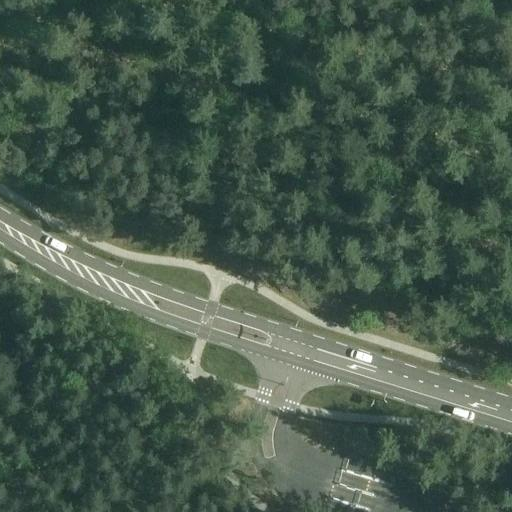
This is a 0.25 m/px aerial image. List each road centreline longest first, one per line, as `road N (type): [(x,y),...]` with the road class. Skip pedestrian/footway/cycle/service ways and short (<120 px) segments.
road 1 (primary): [(0,236),(152,314),(511,429)]
road 2 (primary): [(511,404),(161,292),(0,215)]
road 3 (track): [(0,20),(190,9),(456,68)]
